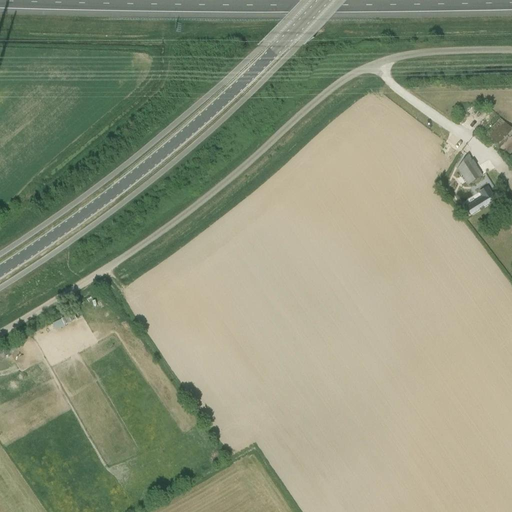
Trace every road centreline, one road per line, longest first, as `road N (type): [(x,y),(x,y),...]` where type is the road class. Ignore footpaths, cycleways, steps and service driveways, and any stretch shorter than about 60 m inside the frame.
road 1 (unclassified): [(0,333),(166,227),(350,76),(408,55),(511,50)]
road 2 (motorway): [(0,0),(511,3)]
road 3 (tertiary): [(0,272),(150,163),(321,0)]
road 4 (track): [(0,204),(30,179),(50,186),(160,87),(170,42)]
